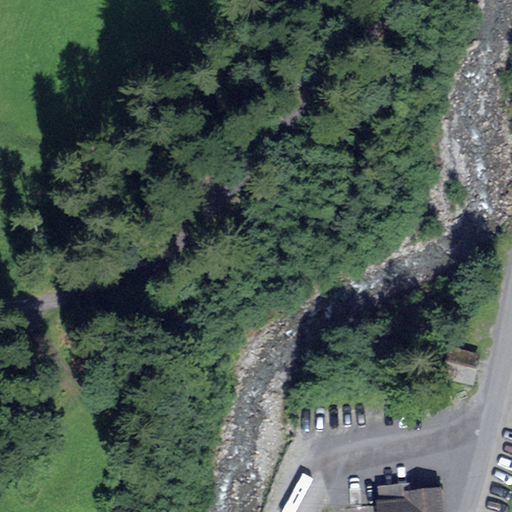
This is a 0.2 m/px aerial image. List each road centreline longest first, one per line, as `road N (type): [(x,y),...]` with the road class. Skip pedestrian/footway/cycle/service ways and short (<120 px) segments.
road 1 (track): [(0,306),(88,291),(145,267),(362,33),(382,0)]
road 2 (unclassified): [(511,314),(467,511)]
